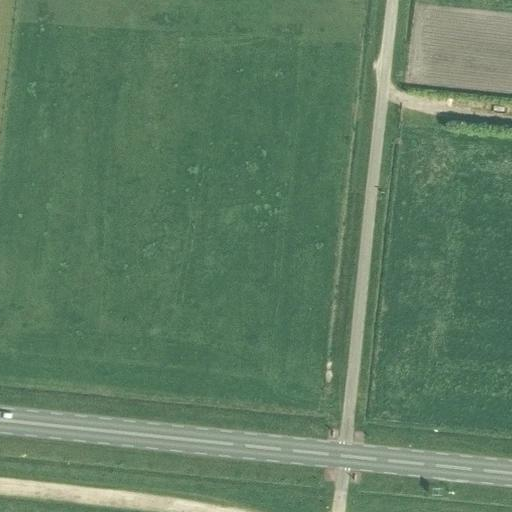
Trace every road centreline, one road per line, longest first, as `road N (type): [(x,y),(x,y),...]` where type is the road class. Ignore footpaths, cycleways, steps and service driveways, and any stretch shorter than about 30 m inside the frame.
road 1 (unclassified): [(342,454),(391,0)]
road 2 (primary): [(342,454),(0,420)]
road 3 (track): [(0,485),(211,511)]
road 4 (primary): [(511,471),(342,454)]
